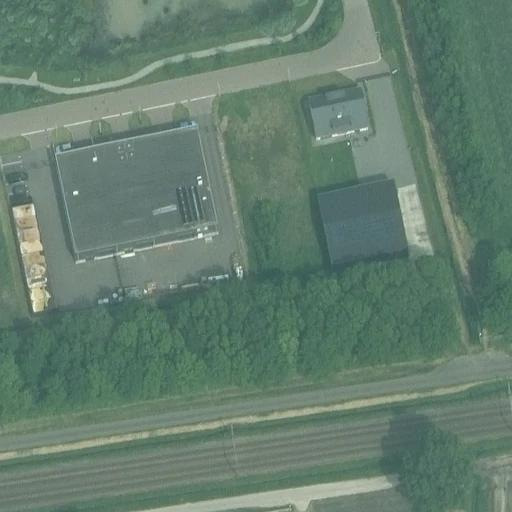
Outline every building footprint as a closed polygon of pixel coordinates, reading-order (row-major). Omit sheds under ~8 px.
[(360,95),(309,105),(316,142),(368,131),(360,95)] [(297,104),(269,110),(272,123),(300,118),(297,104)] [(238,116),(215,121),(217,133),(241,128),(238,116)] [(300,118),(272,123),(275,137),(303,131),(300,118)] [(241,128),(217,133),(219,145),(243,140),(241,128)] [(303,131),(275,137),(278,151),(305,145),(303,131)] [(198,136),(56,165),(76,264),(218,235),(198,136)] [(243,140),(219,145),(222,156),(245,151),(243,140)] [(305,145),(278,151),(280,163),(308,157),(305,145)] [(245,151),(222,156),(224,168),(248,163),(245,151)] [(308,157),(280,163),(283,174),(310,169),(308,157)] [(248,163),(224,168),(227,180),(250,175),(248,163)] [(310,169),(283,174),(285,186),(313,180),(310,169)] [(250,175),(227,180),(229,192),(253,187),(250,175)] [(313,180),(285,186),(288,198),(315,192),(313,180)] [(253,187),(229,192),(232,203),(255,198),(253,187)] [(394,190),(318,206),(320,218),(323,231),(326,245),(329,259),(332,274),(408,258),(394,190)] [(315,192),(288,198),(290,210),(317,204),(315,192)] [(255,198),(232,203),(234,215),(258,210),(255,198)] [(317,204),(290,210),(293,223),(320,218),(318,206),(317,204)] [(258,210),(234,215),(236,227),(260,222),(258,210)] [(37,216),(14,221),(16,233),(40,228),(37,216)] [(320,218),(293,223),(296,237),(323,231),(320,218)] [(260,222),(236,227),(239,238),(262,234),(260,222)] [(40,228),(16,233),(18,244),(42,240),(40,228)] [(323,231),(296,237),(299,251),(326,245),(323,231)] [(262,234),(239,238),(241,250),(265,245),(262,234)] [(42,240),(18,244),(21,256),(44,251),(42,240)] [(265,245),(241,250),(244,262),(267,257),(265,245)] [(326,245),(299,251),(301,264),(329,259),(326,245)] [(44,251),(21,256),(23,268),(47,263),(44,251)] [(267,257),(244,262),(246,274),(270,269),(267,257)] [(329,259),(301,264),(304,278),(332,274),(329,259)] [(47,263),(23,268),(26,280),(49,275),(47,263)] [(270,269),(246,274),(249,286),(273,283),(270,269)] [(49,275),(26,280),(28,291),(52,287),(49,275)] [(52,287),(28,291),(31,303),(54,298),(52,287)] [(54,298),(31,303),(33,315),(56,310),(54,298)] [(56,310),(33,315),(35,327),(59,322),(56,310)]
